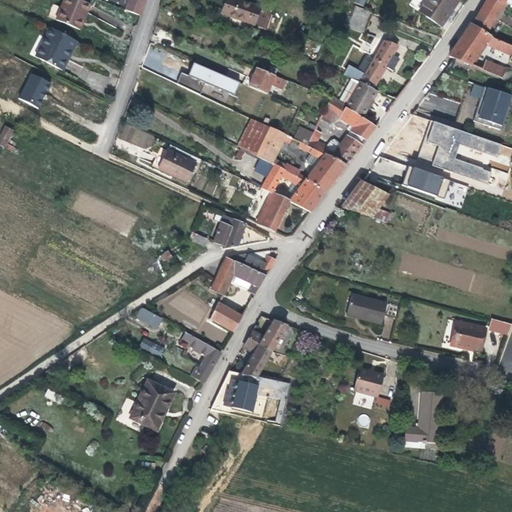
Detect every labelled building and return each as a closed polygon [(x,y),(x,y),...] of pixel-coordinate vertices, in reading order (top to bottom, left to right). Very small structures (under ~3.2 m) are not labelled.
[(76,28),(83,11),(87,13),(90,5),(78,0),(64,0),(56,20),(76,28)] [(129,0),(125,10),(141,16),(146,0),(129,0)] [(228,16),(233,0),(225,0),(221,13),(228,16)] [(254,25),(260,8),(235,0),(233,0),(228,16),(254,25)] [(427,0),(419,12),(440,27),(458,0),(427,0)] [(511,0),(486,0),(472,26),(486,34),(505,2),(511,5),(511,0)] [(364,34),(372,13),(354,6),(346,28),(364,34)] [(80,30),(87,13),(83,11),(76,28),(80,30)] [(511,46),(490,37),(486,34),(472,26),(470,25),(449,56),(471,65),(485,45),(511,55),(511,46)] [(66,58),(70,50),(73,51),(77,42),(50,28),(41,46),(45,48),(40,59),(62,71),(68,59),(66,58)] [(369,57),(373,59),(360,82),(373,90),(385,67),(391,70),(398,59),(392,56),(398,46),(383,41),(375,56),(371,53),(369,57)] [(40,59),(45,48),(41,46),(35,57),(40,59)] [(507,68),(486,59),(482,70),(502,78),(507,68)] [(194,63),(188,77),(195,80),(197,76),(191,73),(195,64),(194,63)] [(181,74),(176,85),(200,95),(205,83),(210,85),(233,95),(239,83),(195,64),(191,73),(197,76),(195,80),(188,77),(181,74)] [(360,81),(364,71),(348,65),(344,74),(360,81)] [(267,73),(274,76),(276,70),(269,67),(267,73)] [(274,76),(267,73),(256,69),(252,79),(249,87),(266,94),(274,76)] [(19,99),(38,108),(43,99),(42,98),(44,93),(46,94),(51,84),(32,74),(19,99)] [(245,76),(242,84),(249,87),(252,79),(245,76)] [(342,106),(345,109),(361,119),(376,92),(373,90),(360,82),(351,79),(339,100),(336,99),(334,101),(342,106)] [(205,97),(210,85),(205,83),(200,95),(205,97)] [(511,96),(484,87),(478,108),(462,103),(455,123),(470,128),(473,121),(500,130),(511,96)] [(330,99),(326,107),(320,117),(332,123),(335,117),(342,106),(334,101),(330,99)] [(345,109),(342,106),(335,117),(338,119),(345,109)] [(365,141),(375,128),(361,119),(345,109),(338,119),(349,125),(352,128),(350,131),(365,141)] [(269,128),(251,120),(238,146),(255,157),(269,128)] [(438,145),(432,166),(488,182),(492,170),(455,159),(459,145),(510,159),(511,151),(511,145),(430,121),(424,141),(438,145)] [(119,139),(150,151),(156,135),(125,123),(119,139)] [(310,138),(312,135),(312,134),(299,127),(294,140),(299,142),(306,146),(310,138)] [(283,135),(283,134),(269,128),(255,157),(259,158),(274,165),(283,170),(285,165),(272,158),(280,141),(283,135)] [(15,132),(12,130),(11,132),(5,129),(0,138),(0,147),(5,150),(15,132)] [(324,155),(346,166),(362,145),(365,141),(350,131),(340,144),(334,139),(330,141),(326,146),(316,141),(310,138),(306,146),(324,155)] [(291,139),(283,135),(280,141),(289,145),(291,139)] [(306,179),(305,180),(324,194),(346,166),(324,155),(306,146),(299,142),(297,146),(310,154),(306,160),(306,163),(314,168),(306,179)] [(160,147),(152,166),(187,182),(196,164),(160,147)] [(253,172),(266,178),(274,165),(259,158),(253,172)] [(286,163),(285,165),(283,170),(297,178),(298,175),(301,171),(286,163)] [(260,188),(270,193),(270,192),(272,193),(273,191),(281,177),(294,184),(288,191),(291,194),(287,200),(289,202),(310,213),(324,194),(305,180),(304,182),(297,178),(283,170),(274,165),(266,178),(260,188)] [(402,186),(405,187),(411,168),(408,167),(402,186)] [(450,180),(411,168),(405,187),(444,199),(450,180)] [(377,209),(388,194),(362,181),(341,208),(371,217),(377,209)] [(461,208),(469,187),(452,181),(444,202),(461,208)] [(289,202),(287,200),(280,197),(272,193),(270,192),(270,193),(255,224),(274,233),(289,202)] [(377,209),(371,217),(380,220),(383,211),(377,209)] [(390,214),(383,211),(380,220),(386,223),(390,214)] [(223,217),(215,215),(213,220),(221,223),(213,243),(223,246),(222,250),(238,247),(239,244),(242,245),(243,240),(240,239),(246,224),(223,215),(223,217)] [(207,239),(192,233),(189,240),(204,246),(207,239)] [(158,256),(164,265),(174,258),(168,250),(158,256)] [(266,256),(268,251),(231,256),(229,259),(265,277),(275,260),(266,256)] [(210,290),(223,296),(233,276),(236,277),(233,283),(248,290),(248,291),(255,295),(265,277),(229,259),(226,258),(224,261),(210,290)] [(179,320),(197,316),(185,310),(196,307),(201,310),(203,318),(210,306),(200,301),(189,304),(185,288),(178,290),(172,300),(175,312),(156,303),(152,304),(166,311),(166,314),(179,320)] [(347,313),(358,316),(357,318),(370,322),(381,324),(386,304),(351,295),(347,313)] [(210,320),(233,332),(242,317),(244,313),(240,311),(238,314),(218,304),(210,320)] [(399,307),(388,304),(385,316),(396,319),(399,307)] [(135,318),(157,330),(163,318),(141,306),(135,318)] [(509,335),(511,322),(491,319),(489,331),(509,335)] [(281,324),(274,321),(263,338),(252,331),(248,338),(271,352),(286,326),(281,324)] [(453,332),(460,334),(462,323),(455,322),(453,332)] [(462,323),(460,334),(453,332),(450,345),(474,350),(481,352),(486,328),(462,323)] [(192,378),(203,384),(221,353),(185,332),(179,343),(204,357),(192,378)] [(143,338),(139,348),(161,356),(164,347),(143,338)] [(248,338),(244,346),(255,352),(254,354),(242,374),(256,377),(271,352),(248,338)] [(255,352),(244,346),(243,347),(254,354),(255,352)] [(359,369),(353,391),(377,397),(383,375),(374,373),(373,375),(370,374),(368,374),(369,371),(359,369)] [(159,413),(170,391),(149,382),(134,415),(146,421),(145,424),(158,429),(164,415),(159,413)] [(258,386),(237,382),(231,407),(252,412),(258,386)] [(60,404),(63,396),(47,389),(44,397),(60,404)] [(170,391),(159,413),(164,415),(174,394),(170,391)] [(417,429),(405,428),(404,441),(438,444),(443,394),(432,393),(420,392),(417,429)] [(363,414),(357,420),(364,426),(369,419),(363,414)] [(133,418),(145,424),(146,421),(134,415),(133,418)] [(438,444),(404,441),(403,446),(438,449),(438,444)]
